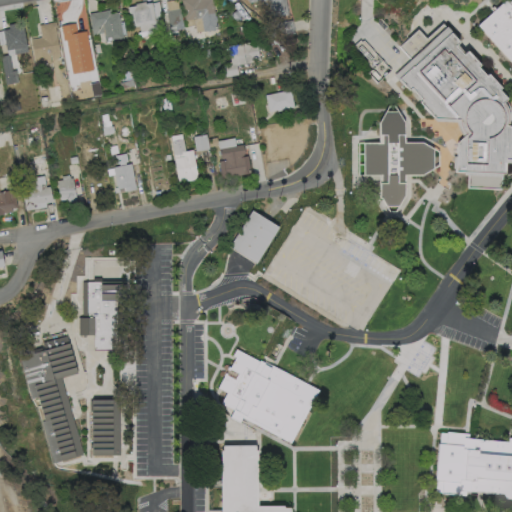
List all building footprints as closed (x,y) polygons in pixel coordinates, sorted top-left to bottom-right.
[(212,0),(215,17),(216,16),(217,21),(216,22),(217,29),(203,32),(201,18),(185,21),(182,0),(212,0)] [(285,0),(288,15),(271,18),(268,0),(263,0),(248,3),(247,0),(285,0)] [(511,62),(478,24),(504,0),(511,0),(511,62)] [(146,2),(146,4),(152,3),(157,29),(141,33),(139,26),(132,28),(128,8),(136,6),(135,4),(146,2)] [(181,8),(184,29),(177,30),(176,27),(169,28),(167,11),(181,8)] [(109,10),(110,14),(119,13),(123,38),(105,41),(104,33),(93,35),(89,13),(109,10)] [(295,34),(284,36),(282,22),(292,20),(295,34)] [(59,53),(60,58),(52,60),(51,54),(50,55),(52,64),(50,64),(51,70),(39,72),(38,66),(36,67),(31,39),(41,37),(39,25),(55,22),(60,53),(59,53)] [(465,138),(462,135),(460,131),(458,127),(457,124),(457,121),(436,120),(420,103),(423,100),(412,88),(410,91),(394,74),(405,65),(412,58),(399,45),(418,28),(426,38),(442,23),(460,43),(456,47),(464,56),(468,52),(481,66),(479,68),(487,77),(489,75),(502,89),(499,92),(508,101),(510,104),(511,108),(511,109),(511,163),(506,163),(506,176),(502,176),(502,189),(468,188),(469,176),(465,176),(465,174),(457,173),(457,170),(453,169),(454,157),(457,157),(458,144),(465,138)] [(10,55),(12,71),(17,70),(17,75),(15,75),(16,83),(6,85),(1,56),(7,55),(3,30),(24,27),(28,52),(10,55)] [(251,42),(252,44),(257,43),(260,60),(255,61),(255,62),(236,65),(238,75),(221,78),(219,72),(225,71),(224,65),(232,64),(228,46),(251,42)] [(178,52),(171,54),(169,47),(176,45),(178,52)] [(135,85),(121,89),(120,83),(133,80),(135,85)] [(294,107),(269,112),(265,95),(291,90),(294,107)] [(49,106),(42,107),(40,98),(47,97),(49,106)] [(379,122),(379,143),(358,143),(358,175),(379,175),(379,179),(379,195),(388,211),(395,211),(404,195),(404,180),(404,175),(421,175),(438,165),(438,152),(421,144),(403,144),(403,122),(394,105),(388,105),(379,122)] [(108,114),(109,121),(110,121),(113,134),(104,136),(102,127),(103,127),(102,123),(103,122),(102,115),(108,114)] [(297,131),(298,136),(306,135),(310,155),(291,158),(290,154),(276,156),(272,134),(284,132),(284,133),(297,131)] [(209,149),(196,152),(193,137),(207,135),(209,149)] [(218,146),(210,148),(208,139),(217,137),(218,146)] [(183,139),(186,152),(193,151),(197,175),(196,175),(197,179),(186,182),(186,181),(179,182),(174,159),(175,159),(172,142),(183,139)] [(242,139),(244,156),(248,155),(251,174),(222,179),(219,162),(221,162),(219,149),(236,146),(235,140),(242,139)] [(126,153),(129,164),(131,164),(136,190),(125,192),(125,188),(118,189),(113,167),(118,166),(115,156),(126,153)] [(68,175),(68,176),(70,176),(70,179),(73,178),(76,198),(75,198),(76,202),(68,203),(67,200),(60,201),(57,181),(63,180),(62,176),(68,175)] [(44,176),(46,187),(50,186),(53,202),(34,206),(34,209),(26,211),(22,191),(32,190),(30,179),(44,176)] [(0,192),(9,191),(10,193),(15,192),(17,207),(3,209),(4,215),(0,215),(0,192)] [(252,209),(278,226),(256,261),(230,245),(252,209)] [(80,316),(83,316),(83,279),(97,279),(126,279),(126,305),(121,305),(121,308),(120,349),(94,349),(94,334),(79,334),(80,316)] [(77,372),(58,378),(69,415),(80,455),(61,461),(57,462),(53,463),(41,422),(44,421),(38,397),(31,399),(22,369),(24,368),(18,348),(25,346),(32,344),(33,347),(42,345),(41,342),(44,341),(43,340),(66,334),(77,372)] [(234,349),(257,361),(258,360),(260,361),(263,362),(264,359),(273,365),(274,365),(306,382),(317,389),(289,443),(279,438),(279,439),(275,437),(276,436),(241,417),(240,419),(238,422),(227,416),(231,409),(219,402),(225,391),(219,388),(217,386),(223,374),(233,379),(235,375),(237,372),(227,366),(229,367),(235,356),(231,354),(234,349)] [(92,455),(120,455),(119,398),(91,399),(92,455)] [(511,436),(508,436),(508,440),(474,438),(474,437),(468,436),(469,433),(466,432),(446,431),(446,432),(440,432),(440,442),(438,442),(435,480),(436,480),(435,493),(462,495),(466,495),(466,490),(479,491),(500,493),(499,497),(511,497),(511,436)] [(220,450),(223,450),(223,445),(255,445),(255,449),(257,449),(257,489),(257,505),(284,505),(284,507),(290,507),(290,511),(221,511),(220,486),(220,450)]
